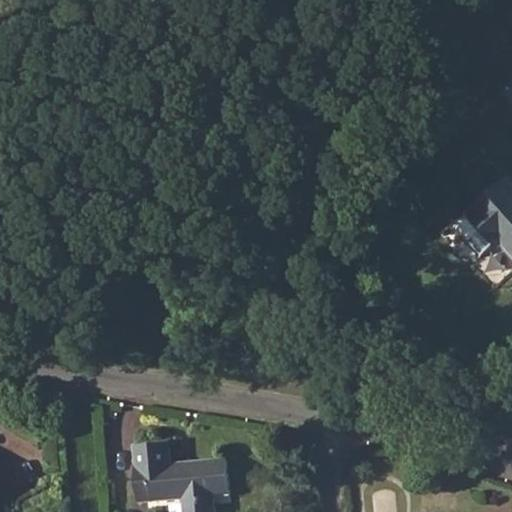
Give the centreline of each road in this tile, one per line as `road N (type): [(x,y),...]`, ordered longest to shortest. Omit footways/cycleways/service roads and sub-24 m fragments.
road 1 (residential): [(0,367),(333,421)]
road 2 (residential): [(333,421),(511,456)]
